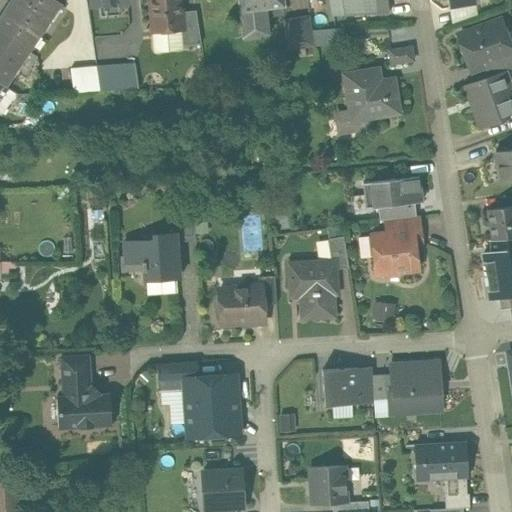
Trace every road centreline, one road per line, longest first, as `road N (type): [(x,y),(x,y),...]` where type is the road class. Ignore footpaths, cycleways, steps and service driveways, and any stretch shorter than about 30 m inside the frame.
road 1 (residential): [(423,0),(483,336)]
road 2 (residential): [(483,336),(260,347)]
road 3 (residential): [(483,336),(506,511)]
road 4 (residential): [(260,347),(270,511)]
road 5 (residential): [(260,347),(137,355)]
